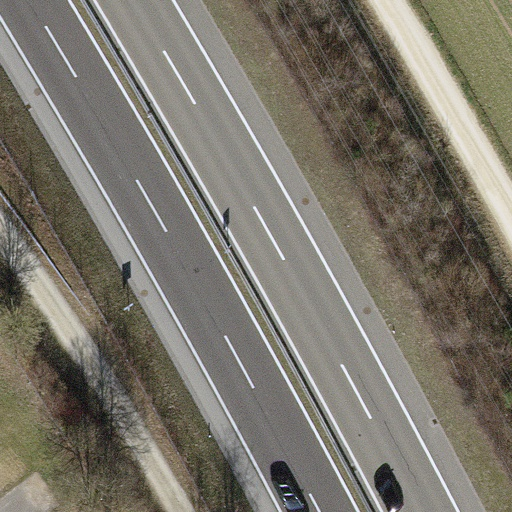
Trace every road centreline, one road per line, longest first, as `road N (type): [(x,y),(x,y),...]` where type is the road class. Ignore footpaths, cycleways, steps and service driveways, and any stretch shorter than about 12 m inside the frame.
road 1 (motorway): [(29,0),(319,511)]
road 2 (motorway): [(421,511),(133,0)]
road 3 (track): [(0,235),(59,316),(177,511)]
road 4 (track): [(391,0),(511,219)]
